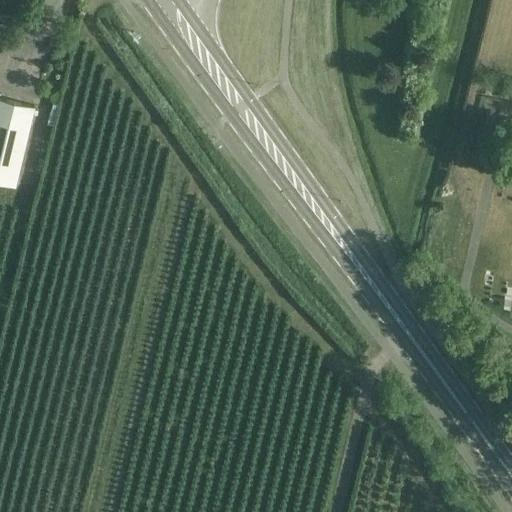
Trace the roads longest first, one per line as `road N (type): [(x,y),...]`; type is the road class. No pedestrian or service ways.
road 1 (primary): [(511,482),(168,11)]
road 2 (track): [(405,335),(376,366),(340,511)]
